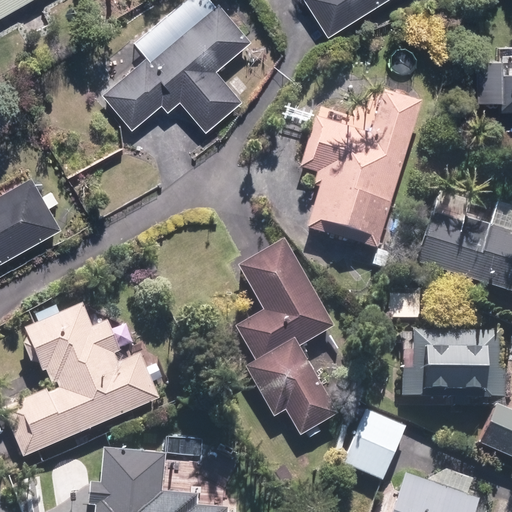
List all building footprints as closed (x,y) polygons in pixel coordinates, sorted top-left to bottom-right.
[(0,0),(0,17),(29,0),(0,0)] [(149,54),(104,92),(134,127),(163,103),(169,110),(181,100),(207,131),(245,98),(219,68),(253,39),(220,0),(152,58),(149,54)] [(306,0),(330,36),(384,0),(306,0)] [(505,96),(506,107),(511,106),(511,68),(505,68),(505,54),(479,54),(480,96),(505,96)] [(309,226),(379,247),(423,99),(386,89),(374,131),(317,115),(302,166),(325,173),(309,226)] [(0,262),(65,225),(34,172),(0,191),(0,262)] [(511,235),(438,213),(423,263),(511,290),(511,235)] [(302,435),(340,413),(302,346),(338,326),(287,237),(239,264),(265,309),(237,325),(257,360),(247,365),(276,416),(287,409),(302,435)] [(390,287),(390,318),(422,318),(422,288),(390,287)] [(4,407),(25,456),(162,398),(143,353),(120,362),(116,353),(123,350),(110,320),(95,326),(85,303),(28,327),(32,334),(26,344),(33,361),(44,362),(53,384),(59,382),(61,387),(51,392),(49,387),(4,407)] [(403,366),(402,394),(507,395),(508,329),(415,328),(414,366),(403,366)] [(511,407),(499,402),(481,443),(511,456),(511,407)] [(408,425),(368,408),(345,462),(384,479),(408,425)] [(97,505),(96,511),(230,511),(231,506),(199,503),(200,493),(165,490),(169,451),(105,446),(102,482),(93,481),(91,505),(97,505)] [(395,511),(477,511),(482,498),(409,473),(395,511)]
